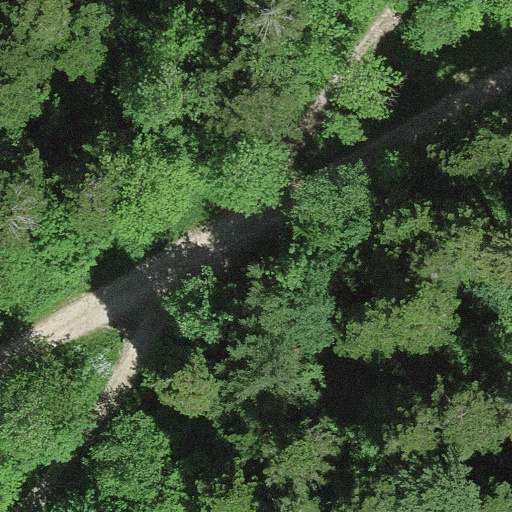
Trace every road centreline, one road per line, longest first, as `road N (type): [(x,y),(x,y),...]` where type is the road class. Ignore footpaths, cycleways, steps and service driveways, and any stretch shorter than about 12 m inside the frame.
road 1 (track): [(9,511),(237,233),(411,0)]
road 2 (track): [(0,358),(511,78)]
